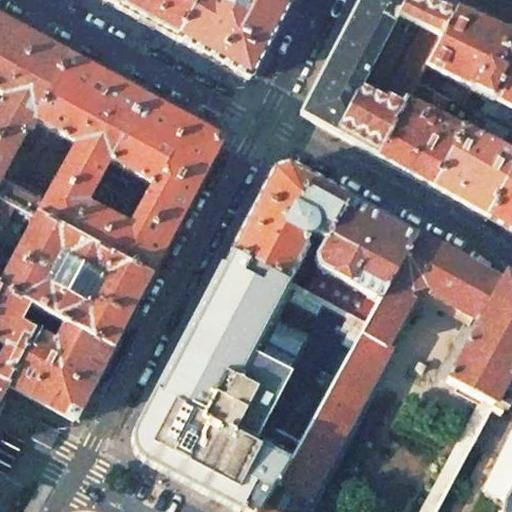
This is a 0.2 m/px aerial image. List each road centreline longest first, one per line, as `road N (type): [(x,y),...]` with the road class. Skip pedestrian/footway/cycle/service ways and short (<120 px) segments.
road 1 (residential): [(70,480),(259,120)]
road 2 (residential): [(511,255),(259,120)]
road 3 (residential): [(259,120),(31,0)]
road 4 (residential): [(259,120),(323,0)]
